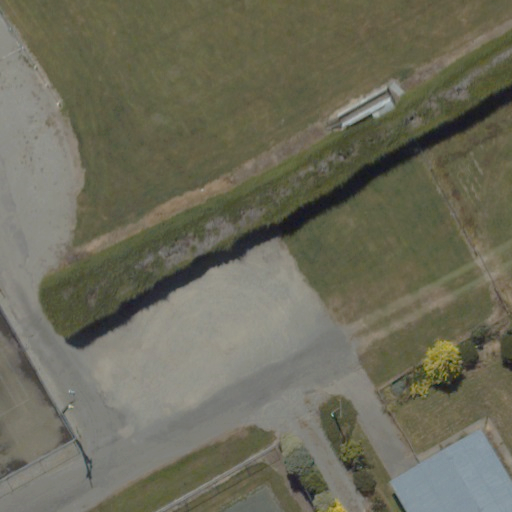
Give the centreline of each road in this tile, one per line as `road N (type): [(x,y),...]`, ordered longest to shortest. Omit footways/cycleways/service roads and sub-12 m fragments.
road 1 (residential): [(317,353),(27,511)]
road 2 (unknown): [(342,297),(511,193)]
